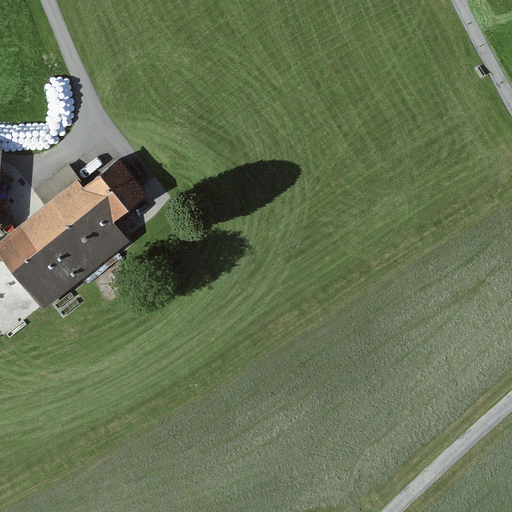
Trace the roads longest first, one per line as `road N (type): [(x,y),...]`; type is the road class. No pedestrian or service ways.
road 1 (track): [(511,409),(399,511)]
road 2 (track): [(49,0),(85,92),(89,141)]
